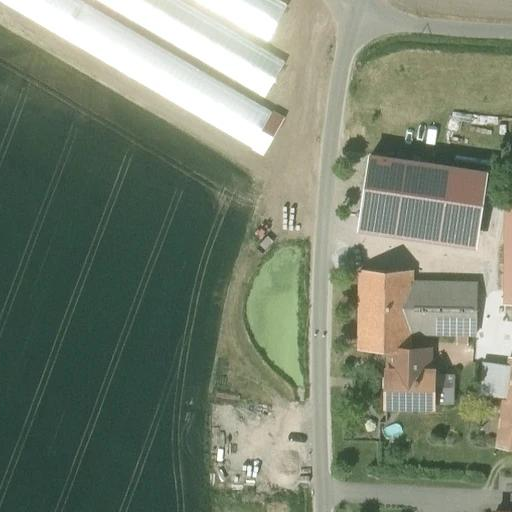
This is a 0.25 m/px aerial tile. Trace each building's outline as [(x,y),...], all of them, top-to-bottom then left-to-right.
[(277,119),(72,0),(1,0),(259,149),(277,119)] [(282,64),(170,0),(100,0),(264,95),(282,64)] [(283,7),(270,0),(200,0),(265,38),(283,7)] [(486,172),(370,156),(361,226),(476,242),(486,172)] [(413,271),(361,270),(359,349),(390,350),(411,350),(411,348),(411,333),(413,282),(413,271)] [(477,283),(413,282),(411,333),(476,334),(477,283)] [(429,349),(411,348),(411,350),(390,350),(389,369),(387,369),(387,386),(385,386),(385,405),(435,406),(435,402),(436,374),(436,370),(429,370),(429,349)] [(511,357),(510,357),(509,366),(504,398),(497,447),(511,449),(511,357)] [(509,366),(483,362),(479,394),(504,398),(509,366)] [(454,374),(436,374),(435,402),(453,403),(454,374)]
